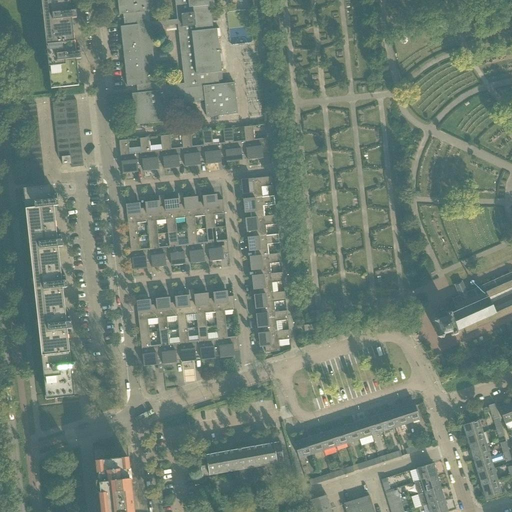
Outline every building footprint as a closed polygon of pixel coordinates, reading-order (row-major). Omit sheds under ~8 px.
[(68,0),(48,0),(41,1),(46,41),(72,38),(70,20),(76,19),(76,12),(70,12),(69,7),(68,0)] [(117,0),(119,15),(123,14),(124,26),(120,27),(127,87),(137,86),(137,93),(132,94),(135,125),(145,124),(166,122),(165,105),(204,100),(206,117),(228,115),(238,114),(234,82),(219,84),(217,72),(221,72),(218,40),(217,36),(217,29),(213,30),(213,29),(210,5),(214,5),(213,0),(117,0)] [(443,19),(439,26),(445,30),(450,23),(443,19)] [(72,38),(46,41),(51,89),(59,88),(62,88),(79,86),(76,60),(81,59),(80,52),(74,53),(73,47),(72,38)] [(253,126),(244,127),(247,155),(248,160),(252,159),(259,159),(263,158),(263,156),(262,153),(268,152),(266,138),(254,140),(253,126)] [(232,129),(223,129),(225,143),(226,157),(227,162),(231,162),(238,161),(242,161),(242,159),(241,155),(244,155),(247,155),(244,127),(245,141),(234,142),(232,129)] [(211,131),(202,132),(204,145),(205,159),(206,165),(211,164),(218,163),(221,163),(221,161),(221,157),(226,157),(225,143),(224,143),(214,144),(213,144),(211,131)] [(190,133),(181,134),(183,148),(184,161),(185,167),(190,166),(197,166),(200,165),(200,163),(200,160),(202,159),(205,159),(204,145),(198,146),(192,147),(190,133)] [(170,135),(161,136),(162,150),(164,164),(164,169),(169,169),(176,168),(180,168),(179,166),(179,162),(180,162),(184,161),(183,148),(174,149),(171,149),(170,135)] [(149,138),(140,139),(141,152),(143,166),(143,172),(148,171),(155,170),(159,170),(158,168),(158,164),(159,164),(163,164),(164,164),(162,150),(158,150),(150,151),(149,138)] [(128,140),(119,141),(122,174),(127,173),(134,173),(138,172),(138,170),(137,167),(138,166),(143,166),(141,152),(132,153),(129,153),(128,140)] [(71,164),(71,162),(70,156),(61,157),(62,165),(71,164)] [(272,177),(241,180),(241,184),(242,191),(242,194),(244,194),(245,195),(245,199),(262,198),(262,197),(262,192),(261,187),(273,186),(272,177)] [(51,186),(24,189),(28,230),(56,227),(54,206),(58,206),(57,199),(53,200),(52,194),(51,186)] [(206,196),(203,196),(203,202),(205,216),(206,229),(215,228),(214,215),(224,214),(224,213),(223,200),(217,200),(217,197),(216,195),(213,195),(206,196)] [(245,199),(243,200),(243,203),(244,210),(245,213),(247,213),(250,213),(250,215),(251,218),(264,217),(264,216),(264,213),(263,206),(275,205),(274,196),(262,198),(245,199)] [(187,198),(184,198),(184,204),(185,218),(187,231),(196,230),(195,217),(205,216),(203,202),(199,202),(198,203),(197,199),(197,197),(194,197),(187,198)] [(167,200),(164,201),(165,206),(166,220),(168,233),(177,232),(175,219),(185,218),(184,204),(180,205),(179,205),(178,201),(178,199),(174,200),(167,200)] [(148,202),(145,203),(146,208),(147,222),(148,235),(158,234),(156,221),(166,220),(165,206),(164,206),(161,207),(160,207),(159,203),(159,201),(155,202),(148,202)] [(129,204),(126,205),(129,237),(139,236),(137,223),(147,222),(146,208),(142,209),(140,209),(140,206),(140,205),(140,203),(136,204),(129,204)] [(251,218),(245,219),(246,222),(246,229),(247,232),(249,232),(252,232),(253,235),(253,237),(267,236),(266,231),(265,226),(277,224),(276,215),(264,217),(251,218)] [(56,227),(28,230),(32,271),(60,268),(58,247),(62,247),(62,240),(57,241),(57,235),(56,227)] [(215,228),(206,229),(207,242),(209,256),(210,262),(213,261),(220,260),(223,260),(223,258),(223,255),(229,254),(227,240),(217,241),(215,228)] [(196,230),(187,231),(188,244),(190,258),(191,264),(194,263),(201,263),(204,262),(204,260),(204,257),(205,256),(209,256),(207,242),(198,243),(196,230)] [(177,232),(168,233),(169,246),(171,260),(171,266),(172,266),(175,265),(182,265),(185,264),(185,262),(185,259),(188,258),(190,258),(188,244),(178,245),(177,232)] [(158,234),(148,235),(150,248),(152,262),(152,268),(155,268),(162,267),(166,266),(166,264),(165,261),(171,260),(169,246),(159,247),(158,234)] [(253,237),(247,238),(248,241),(248,248),(249,252),(251,251),(254,251),(255,254),(255,256),(255,257),(269,255),(268,249),(268,245),(279,244),(278,235),(267,236),(253,237)] [(139,236),(129,237),(133,270),(136,270),(143,269),(147,268),(147,266),(146,263),(147,263),(148,263),(151,262),(152,262),(150,248),(140,250),(139,236)] [(255,257),(249,257),(250,260),(251,267),(251,271),(253,271),(256,270),(257,275),(257,276),(271,274),(270,270),(270,264),(281,263),(280,254),(269,255),(255,257)] [(60,268),(32,271),(37,312),(65,309),(62,288),(67,288),(66,281),(62,281),(61,276),(60,268)] [(434,319),(433,323),(436,324),(440,333),(438,337),(440,338),(442,339),(443,335),(450,333),(451,337),(457,335),(456,332),(464,328),(467,334),(468,333),(468,332),(511,312),(511,306),(496,313),(489,298),(511,287),(511,272),(467,293),(466,291),(465,292),(466,293),(460,296),(459,294),(458,295),(459,296),(453,299),(456,306),(454,306),(456,312),(451,314),(450,312),(447,314),(448,317),(440,320),(438,320),(434,319)] [(257,275),(251,276),(252,279),(253,286),(253,290),(255,290),(259,289),(259,295),(273,293),(273,290),(272,283),(283,282),(282,273),(271,274),(257,276),(257,275)] [(216,293),(213,293),(214,298),(215,312),(217,325),(226,324),(224,311),(235,310),(233,296),(228,297),(227,293),(227,291),(223,292),(216,293)] [(259,295),(253,295),(254,299),(255,306),(255,309),(257,309),(261,309),(261,314),(275,313),(275,312),(274,305),(274,302),(285,301),(284,292),(273,293),(259,295)] [(197,295),(194,295),(195,301),(196,314),(197,328),(207,327),(205,313),(215,312),(214,298),(209,299),(208,299),(208,296),(208,293),(204,294),(197,295)] [(178,297),(175,297),(175,303),(177,316),(178,330),(187,329),(186,315),(196,314),(195,301),(194,301),(190,301),(189,301),(189,298),(189,296),(185,296),(178,297)] [(159,299),(156,299),(156,305),(158,319),(159,332),(168,331),(167,318),(177,316),(175,303),(173,303),(170,303),(170,300),(169,298),(166,298),(159,299)] [(140,301),(136,301),(140,334),(149,333),(148,320),(158,319),(156,305),(151,305),(150,302),(150,300),(147,300),(140,301)] [(37,312),(41,352),(69,349),(67,329),(71,329),(70,316),(66,317),(65,309),(37,312)] [(261,314),(256,314),(256,318),(257,325),(257,328),(259,328),(263,328),(263,333),(277,332),(277,331),(277,326),(276,322),(288,320),(287,311),(275,313),(261,314)] [(226,324),(217,325),(218,339),(220,356),(220,358),(224,358),(231,357),(234,356),(234,354),(233,351),(239,350),(238,337),(227,338),(226,324)] [(207,327),(197,328),(199,341),(201,355),(201,360),(204,360),(211,359),(215,359),(215,357),(217,356),(220,356),(218,339),(208,340),(207,327)] [(187,329),(178,330),(180,343),(182,360),(182,362),(185,362),(192,361),(196,361),(195,359),(195,355),(196,355),(200,355),(201,355),(199,341),(189,342),(187,329)] [(168,331),(159,332),(160,345),(162,359),(163,364),(166,364),(173,363),(176,363),(176,361),(177,361),(182,360),(180,343),(170,344),(168,331)] [(263,333),(258,334),(258,337),(259,344),(259,348),(261,347),(265,347),(266,353),(279,351),(278,341),(290,339),(289,331),(277,332),(263,333)] [(149,333),(140,334),(143,367),(147,366),(154,365),(157,365),(157,363),(157,359),(162,359),(160,345),(151,346),(149,333)] [(69,349),(41,352),(46,399),(54,399),(57,398),(74,396),(71,370),(76,369),(75,362),(70,363),(70,357),(69,349)] [(414,404),(402,408),(407,424),(419,420),(414,404)] [(511,420),(511,406),(511,404),(499,408),(504,424),(511,420)] [(402,408),(390,412),(395,427),(407,424),(402,408)] [(390,412),(378,416),(383,431),(395,427),(390,412)] [(378,416),(366,419),(371,435),(383,431),(378,416)] [(493,419),(496,429),(501,427),(498,417),(493,419)] [(366,419),(354,423),(359,439),(371,435),(366,419)] [(463,425),(467,437),(483,432),(479,420),(463,425)] [(354,423),(342,427),(347,443),(359,439),(354,423)] [(342,427),(330,431),(335,447),(347,443),(342,427)] [(501,427),(496,429),(498,438),(504,436),(501,427)] [(330,431),(318,435),(323,451),(335,447),(330,431)] [(467,437),(470,449),(486,445),(483,432),(467,437)] [(318,435),(306,439),(311,455),(323,451),(318,435)] [(311,455),(306,439),(294,443),(299,459),(311,455)] [(238,470),(240,480),(263,476),(261,466),(283,462),(280,442),(242,448),(242,446),(235,447),(236,449),(198,456),(201,476),(238,470)] [(500,443),(503,453),(508,451),(506,442),(500,443)] [(424,443),(414,446),(416,451),(425,449),(424,443)] [(470,449),(474,462),(490,457),(486,445),(470,449)] [(93,450),(99,504),(130,501),(130,500),(127,501),(126,491),(128,491),(127,484),(126,484),(124,469),(129,469),(129,468),(124,468),(123,459),(126,458),(125,457),(123,457),(122,448),(126,447),(126,446),(93,450)] [(416,451),(414,446),(405,449),(407,454),(416,451)] [(400,451),(390,454),(392,459),(401,456),(400,451)] [(508,451),(503,453),(506,462),(511,460),(508,451)] [(392,459),(390,454),(381,457),(383,462),(392,459)] [(474,462),(478,474),(494,469),(490,457),(474,462)] [(376,459),(366,462),(368,467),(377,464),(376,459)] [(368,467),(366,462),(357,465),(359,470),(368,467)] [(417,468),(421,481),(437,476),(433,463),(417,468)] [(352,466),(342,469),(344,475),(353,471),(352,466)] [(344,475),(342,469),(333,472),(335,478),(344,475)] [(478,474),(481,486),(497,481),(494,469),(478,474)] [(328,474),(318,477),(320,482),(329,479),(328,474)] [(421,481),(424,493),(440,488),(437,476),(421,481)] [(320,482),(318,477),(309,480),(311,485),(320,482)] [(386,478),(381,480),(382,482),(385,492),(390,490),(387,481),(386,478)] [(497,481),(481,486),(485,496),(485,498),(490,496),(501,493),(499,487),(497,481)] [(423,506),(428,505),(444,500),(440,488),(424,493),(418,495),(421,507),(423,506)] [(388,501),(388,503),(400,500),(397,491),(391,493),(390,490),(385,492),(388,501)] [(331,511),(330,508),(331,508),(330,507),(328,502),(329,502),(328,501),(326,496),(327,496),(327,495),(310,501),(312,506),(311,507),(312,507),(313,511),(331,511)] [(343,503),(345,511),(374,511),(369,495),(343,503)] [(388,503),(391,511),(403,511),(400,500),(388,503)] [(428,505),(423,506),(424,511),(447,511),(444,500),(440,501),(428,505)] [(99,504),(100,511),(130,511),(129,511),(128,502),(130,501),(99,504)]
